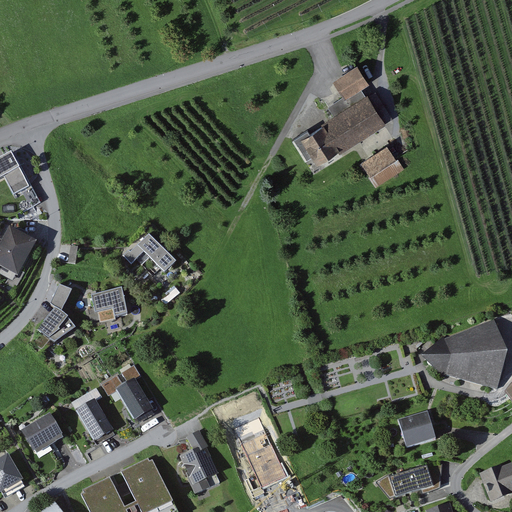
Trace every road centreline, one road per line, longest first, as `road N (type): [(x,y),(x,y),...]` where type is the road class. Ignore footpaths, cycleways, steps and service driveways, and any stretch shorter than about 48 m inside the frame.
road 1 (residential): [(385,0),(315,32),(26,126)]
road 2 (track): [(229,245),(324,64),(315,32)]
road 3 (residential): [(26,126),(55,213),(53,251),(44,286),(0,340)]
road 4 (residential): [(163,434),(18,511)]
